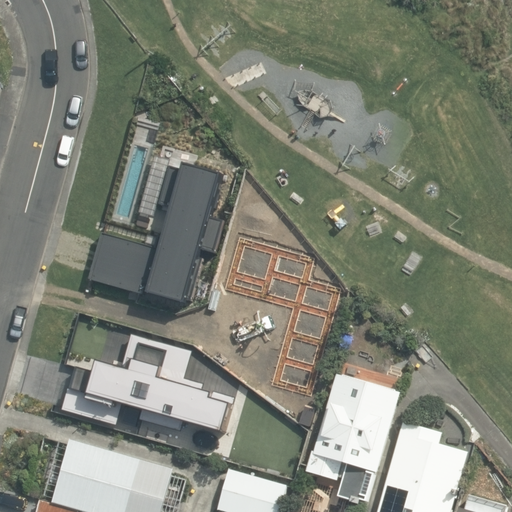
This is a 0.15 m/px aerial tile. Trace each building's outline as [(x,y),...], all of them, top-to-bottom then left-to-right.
[(156,247),(104,232),(91,279),(142,293),(145,285),(153,287),(151,292),(191,303),(206,250),(216,252),(225,220),(215,217),(227,174),(190,163),(188,171),(171,166),(161,204),(178,209),(169,239),(159,236),(156,247)] [(74,365),(62,408),(116,423),(122,401),(142,407),(139,418),(181,430),(185,419),(228,431),(236,403),(234,402),(235,397),(202,387),(204,382),(185,376),(193,349),(131,332),(122,365),(102,359),(98,372),(74,365)] [(379,469),(402,390),(339,372),(336,383),(323,379),(320,389),(332,393),(316,448),(313,447),(307,469),(339,478),(340,474),(342,475),(337,493),(353,498),(353,499),(363,502),(364,497),(369,499),(378,469),(379,469)] [(405,419),(378,511),(452,511),(470,450),(441,442),(445,431),(405,419)] [(162,511),(176,466),(72,437),(54,500),(80,507),(93,511),(96,511),(162,511)] [(229,466),(218,507),(234,511),(279,511),(288,482),(229,466)] [(78,511),(80,507),(54,500),(41,496),(36,511),(78,511)] [(511,511),(511,506),(476,497),(473,511),(469,510),(469,511),(511,511)]
